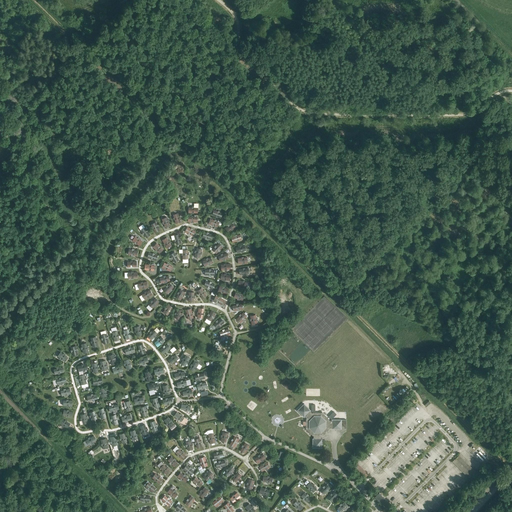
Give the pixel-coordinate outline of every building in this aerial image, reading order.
[(212,215),(215,216),(214,217),(216,218),(217,217),(221,218),(222,213),(219,212),(219,211),(217,210),(217,211),(214,210),(212,215)] [(163,222),(162,222),(163,224),(164,224),(165,227),(170,225),(168,222),(169,221),(168,219),(168,220),(166,217),(162,219),(163,222)] [(211,225),(211,226),(213,226),(213,225),(217,227),(219,222),(215,221),(215,220),(213,219),(213,220),(210,219),(208,224),(211,225)] [(152,227),(151,227),(152,229),(153,229),(155,233),(160,230),(158,227),(159,226),(158,224),(157,225),(156,222),(151,224),(152,227)] [(225,228),(228,232),(231,230),(232,231),(233,229),(233,228),(235,226),(232,222),(230,224),(229,224),(227,225),(228,226),(225,228)] [(142,233),(143,235),(144,235),(146,238),(150,235),(148,232),(149,231),(147,229),(147,230),(145,227),(141,230),(142,233)] [(185,231),(188,233),(188,234),(190,235),(190,234),(193,236),(195,231),(193,230),(193,229),(191,228),(191,229),(187,227),(185,231)] [(132,241),(135,242),(134,243),(136,244),(140,246),(143,241),(139,239),(140,238),(138,237),(137,238),(135,236),(132,241)] [(164,243),(163,243),(164,245),(165,244),(167,248),(171,245),(169,242),(170,241),(169,239),(168,240),(166,237),(162,240),(164,243)] [(153,247),(155,249),(154,249),(156,251),(157,250),(160,253),(163,249),(160,246),(161,246),(159,244),(159,245),(156,243),(153,247)] [(212,250),(216,253),(218,251),(219,252),(221,250),(220,250),(223,247),(219,243),(216,246),(215,245),(214,247),(215,247),(212,250)] [(171,257),(171,258),(172,260),(172,259),(175,263),(179,260),(177,256),(178,256),(177,254),(176,255),(174,252),(170,254),(171,257)] [(218,256),(220,261),(223,260),(223,261),(225,260),(225,259),(229,258),(227,253),(223,254),(222,254),(220,254),(221,255),(218,256)] [(202,261),(204,266),(208,264),(208,265),(211,264),(210,263),(213,262),(211,257),(208,259),(208,258),(206,259),(206,260),(202,261)] [(162,267),(165,268),(164,269),(166,270),(167,269),(170,271),(173,267),(169,265),(169,264),(167,263),(167,264),(164,262),(162,267)] [(207,287),(206,288),(208,288),(209,287),(213,289),(214,284),(211,283),(211,282),(209,281),(209,282),(206,281),(204,286),(207,287)] [(163,290),(167,294),(170,291),(171,291),(172,290),(171,289),(174,287),(170,283),(168,285),(167,285),(166,286),(166,287),(163,290)] [(218,291),(221,292),(220,293),(222,294),(223,293),(226,294),(228,289),(225,288),(225,287),(223,286),(222,287),(220,286),(218,291)] [(199,293),(198,294),(199,296),(200,295),(202,298),(207,296),(204,292),(205,292),(204,290),(203,290),(201,288),(197,291),(199,293)] [(179,292),(178,292),(177,293),(178,294),(176,298),(180,300),(182,296),(183,297),(184,295),(183,294),(185,292),(180,289),(179,292)] [(142,295),(145,299),(147,297),(148,298),(150,297),(149,296),(153,294),(150,290),(146,292),(146,291),(144,292),(145,293),(142,295)] [(237,298),(237,299),(239,300),(239,299),(242,300),(244,295),(241,294),(242,293),(240,293),(239,293),(235,292),(234,297),(237,298)] [(213,300),(216,302),(215,302),(217,304),(218,303),(221,305),(224,300),(220,298),(221,297),(219,296),(218,297),(216,296),(213,300)] [(149,305),(152,308),(155,306),(155,307),(157,305),(156,304),(159,302),(155,298),(152,301),(152,300),(150,302),(151,302),(149,305)] [(163,312),(167,315),(169,312),(170,313),(171,311),(170,311),(173,307),(168,304),(166,308),(165,307),(164,309),(165,309),(163,312)] [(214,316),(216,313),(211,310),(209,314),(208,313),(207,315),(208,316),(206,318),(211,321),(213,318),(213,319),(214,317),(214,316)] [(241,314),(240,314),(239,315),(239,316),(236,319),(240,323),(243,320),(244,320),(245,319),(245,318),(247,316),(243,312),(241,314)] [(214,324),(217,328),(220,326),(220,327),(222,325),(221,325),(224,322),(221,318),(218,321),(217,320),(215,321),(216,322),(214,324)] [(147,336),(151,340),(154,337),(154,338),(156,336),(155,335),(157,333),(154,329),(152,332),(151,331),(149,333),(150,333),(147,336)] [(154,343),(157,347),(161,344),(161,345),(163,343),(162,343),(165,341),(161,337),(159,339),(158,338),(157,339),(157,340),(154,343)] [(160,350),(163,354),(166,351),(167,352),(169,351),(168,350),(170,348),(167,344),(165,346),(164,345),(162,347),(163,347),(160,350)] [(57,356),(60,358),(59,359),(61,360),(61,359),(65,362),(68,358),(65,355),(65,354),(63,353),(63,354),(60,352),(57,356)] [(168,360),(171,364),(175,362),(177,361),(176,360),(179,358),(175,354),(173,356),(172,355),(171,357),(171,358),(168,360)] [(181,360),(182,361),(180,363),(185,366),(186,363),(187,364),(188,362),(190,358),(185,355),(183,359),(182,358),(181,360)] [(189,369),(194,372),(195,369),(196,370),(197,368),(196,367),(199,364),(194,361),(192,364),(191,364),(190,366),(191,366),(189,369)] [(405,437),(423,419),(425,421),(431,415),(417,402),(394,425),(405,437)] [(304,417),(305,416),(307,419),(306,419),(306,429),(312,435),(313,435),(313,438),(312,438),(312,448),(322,448),(322,439),(321,439),(321,436),(322,436),(329,429),(329,428),(332,428),(332,429),(346,429),(346,420),(332,419),(332,420),(329,420),(329,419),(322,413),(313,412),(312,413),(310,411),(311,410),(304,404),(297,410),(304,417)] [(173,416),(177,418),(176,419),(178,420),(179,420),(181,421),(184,417),(182,415),(180,413),(180,414),(176,412),(173,416)] [(166,423),(166,424),(167,426),(168,425),(170,428),(174,424),(172,422),(173,421),(171,420),(170,420),(168,417),(164,420),(166,423)] [(59,423),(62,425),(61,426),(63,427),(64,426),(67,428),(70,424),(66,422),(67,421),(65,420),(65,421),(62,419),(59,423)] [(151,426),(150,426),(151,429),(152,428),(153,431),(158,429),(157,426),(158,426),(157,424),(156,424),(155,421),(150,422),(151,426)] [(141,430),(140,430),(141,432),(142,432),(143,435),(148,433),(147,430),(148,430),(147,428),(146,428),(145,424),(140,426),(141,430)] [(86,440),(88,445),(91,443),(91,444),(93,443),(93,442),(96,440),(94,435),(90,438),(90,437),(88,438),(88,439),(86,440)] [(230,444),(234,447),(236,444),(237,444),(238,442),(237,442),(239,439),(234,436),(233,439),(232,439),(231,440),(232,441),(230,444)] [(240,451),(244,453),(247,450),(249,449),(248,448),(249,445),(245,443),(243,445),(242,445),(241,447),(242,447),(240,451)] [(433,448),(425,456),(437,467),(445,459),(433,448)] [(179,456),(182,459),(186,455),(183,452),(182,450),(181,451),(179,449),(175,452),(178,455),(177,455),(178,457),(179,456)] [(371,449),(367,453),(379,464),(383,460),(371,449)] [(255,458),(257,463),(261,461),(261,462),(263,461),(263,460),(265,458),(263,454),(260,455),(260,454),(258,456),(255,458)] [(170,462),(169,463),(171,465),(171,464),(174,467),(178,463),(175,460),(176,460),(174,458),(173,459),(171,456),(167,460),(170,462)] [(201,462),(200,462),(200,464),(201,464),(202,467),(207,465),(206,462),(207,462),(207,460),(206,460),(204,456),(199,458),(201,462)] [(259,467),(262,471),(265,469),(266,470),(268,469),(267,468),(270,467),(267,462),(265,464),(264,463),(262,464),(263,465),(259,467)] [(362,479),(368,473),(357,462),(351,467),(362,479)] [(162,470),(161,471),(163,472),(166,475),(170,471),(167,468),(168,467),(166,466),(163,464),(160,468),(162,470)] [(186,471),(185,472),(187,474),(188,473),(190,475),(193,471),(191,469),(192,468),(190,467),(189,467),(186,465),(183,469),(186,471)] [(228,469),(227,468),(226,470),(226,471),(224,473),(228,476),(230,474),(231,475),(233,473),(232,472),(234,469),(230,466),(228,469)] [(410,471),(422,482),(426,478),(414,466),(410,471)] [(206,473),(204,474),(205,475),(203,477),(207,481),(209,478),(210,479),(211,477),(210,477),(213,473),(209,470),(206,473)] [(457,486),(460,484),(446,470),(443,472),(446,475),(446,474),(457,486)] [(177,476),(180,479),(181,481),(182,480),(184,482),(188,478),(185,476),(186,475),(184,474),(183,475),(180,472),(177,476)] [(234,477),(232,479),(236,482),(238,480),(238,481),(240,479),(239,478),(242,475),(238,472),(235,475),(234,474),(233,476),(234,477)] [(152,478),(154,479),(154,480),(155,482),(156,481),(159,483),(162,479),(159,477),(160,476),(158,475),(155,473),(152,478)] [(195,483),(195,484),(196,485),(197,485),(199,487),(203,483),(200,481),(201,480),(199,478),(199,479),(195,477),(192,481),(195,483)] [(148,488),(147,489),(149,490),(149,489),(153,492),(156,488),(152,485),(153,484),(151,483),(151,484),(148,482),(145,486),(148,488)] [(308,488),(309,490),(310,489),(313,492),(316,488),(314,486),(314,485),(313,483),(312,484),(310,482),(306,486),(308,488)] [(325,486),(324,486),(322,487),(323,488),(320,491),(324,494),(327,491),(327,492),(329,491),(328,490),(331,488),(327,484),(325,486)] [(203,490),(202,489),(200,491),(201,491),(199,494),(203,498),(205,495),(206,495),(207,493),(209,490),(205,487),(203,490)] [(263,493),(262,494),(264,495),(265,494),(268,495),(270,490),(267,489),(267,488),(265,488),(265,489),(261,487),(259,492),(263,493)] [(167,492),(170,494),(170,495),(171,497),(172,496),(174,498),(178,494),(175,492),(176,491),(174,490),(170,488),(167,492)] [(230,498),(233,502),(235,500),(236,501),(238,500),(237,499),(240,496),(237,492),(234,495),(233,494),(232,496),(230,498)] [(307,494),(306,494),(304,492),(301,496),(303,498),(302,499),(304,500),(307,503),(311,499),(308,496),(309,495),(307,494)] [(332,494),(331,493),(330,495),(328,498),(331,502),(334,499),(335,500),(336,498),(336,497),(338,495),(334,492),(332,494)] [(161,499),(164,502),(164,503),(166,504),(166,503),(169,505),(172,501),(169,499),(170,498),(168,497),(168,498),(164,495),(161,499)] [(188,499),(188,498),(186,500),(187,501),(185,503),(189,506),(191,504),(192,505),(193,503),(192,502),(195,499),(191,496),(188,499)] [(213,502),(216,507),(219,504),(220,505),(221,503),(223,501),(220,497),(218,499),(217,498),(215,499),(216,500),(213,502)] [(415,500),(426,511),(431,511),(432,511),(418,497),(415,500)] [(293,504),(295,506),(294,507),(296,508),(297,507),(300,510),(303,507),(300,504),(301,503),(299,502),(297,500),(293,504)] [(230,511),(234,510),(231,507),(232,506),(230,504),(230,505),(228,502),(224,506),(226,508),(225,509),(226,511),(227,510),(228,511),(230,511)] [(337,508),(340,511),(344,509),(344,510),(346,508),(345,508),(347,505),(344,502),(342,504),(341,503),(339,505),(340,506),(337,508)] [(248,510),(247,511),(248,511),(249,511),(253,511),(255,510),(253,508),(254,507),(252,506),(251,506),(249,503),(245,507),(248,510)]
